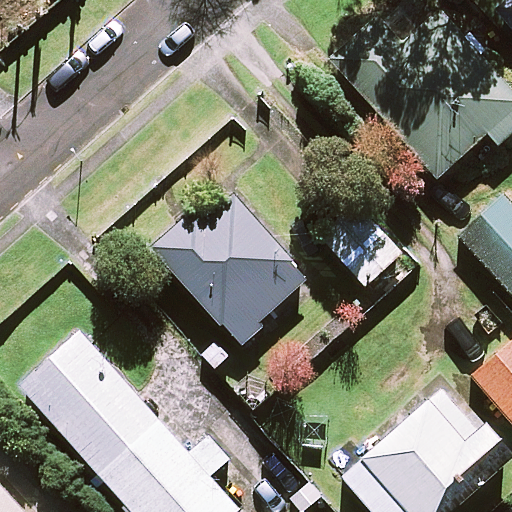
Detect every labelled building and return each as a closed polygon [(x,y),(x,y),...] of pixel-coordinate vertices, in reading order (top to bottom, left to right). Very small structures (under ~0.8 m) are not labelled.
[(511,0),(504,0),(494,9),(511,29),(511,0)] [(511,135),(511,91),(441,12),(404,45),(380,18),(332,61),(439,180),(489,135),(499,147),(511,135)] [(311,279),(237,196),(208,223),(198,212),(156,249),(239,343),(311,279)] [(511,206),(506,199),(462,239),(511,295),(511,206)] [(401,256),(355,207),(321,238),(367,288),(401,256)] [(191,457),(83,334),(23,387),(133,511),(239,511),(240,511),(210,478),(230,460),(212,439),(191,457)] [(511,422),(511,344),(474,377),(511,422)] [(454,511),(511,461),(511,457),(449,386),(345,478),(374,511),(454,511)] [(25,511),(3,486),(0,488),(0,511),(25,511)]
